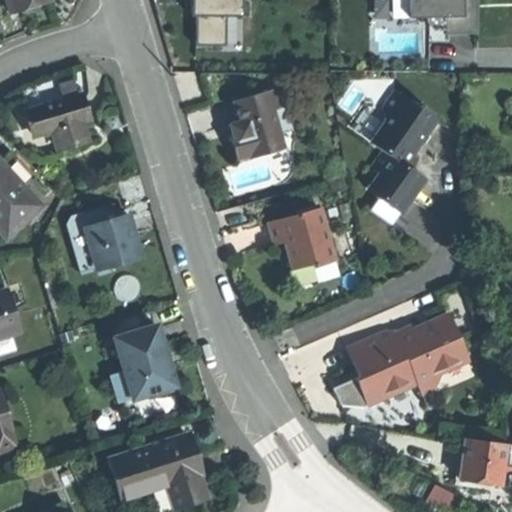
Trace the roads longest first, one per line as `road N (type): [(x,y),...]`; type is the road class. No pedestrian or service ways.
road 1 (residential): [(131,28),(218,324),(285,450),(329,499)]
road 2 (residential): [(131,28),(0,72)]
